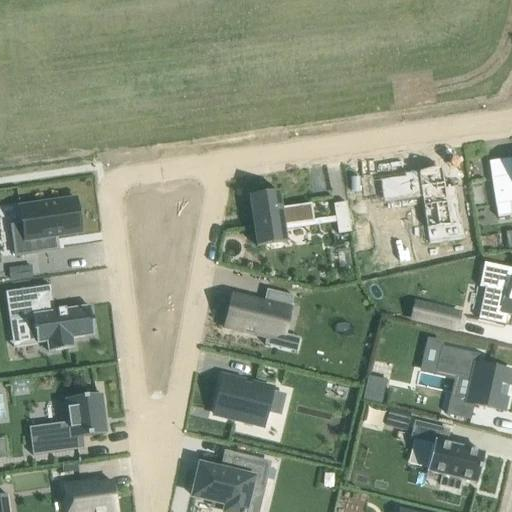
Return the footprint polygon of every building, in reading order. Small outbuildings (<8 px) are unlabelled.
[(403,178),(380,181),(383,204),(420,198),(427,245),(463,240),(455,187),(429,191),(428,179),(427,179),(426,175),(427,175),(426,170),(402,174),(403,178)] [(493,175),(491,176),(495,207),(497,218),(511,216),(510,203),(509,199),(511,198),(511,178),(493,181),(493,175)] [(278,192),(249,197),(256,248),(286,243),(283,227),(314,222),(311,204),(281,209),(278,192)] [(21,225),(11,226),(15,257),(58,251),(58,250),(53,250),(51,241),(56,240),(56,237),(81,234),(76,199),(19,208),(21,225)] [(346,203),(333,205),(338,235),(351,233),(346,203)] [(485,288),(478,320),(505,325),(507,314),(511,316),(511,269),(484,264),(479,287),(485,288)] [(50,286),(5,293),(7,307),(9,319),(16,318),(16,319),(33,316),(34,327),(32,327),(33,333),(35,332),(37,344),(44,343),(44,344),(46,343),(46,345),(47,345),(48,352),(55,351),(55,352),(66,350),(66,349),(73,349),(72,342),(73,342),(72,339),(84,338),(84,337),(93,336),(92,329),(93,329),(92,323),(93,323),(92,319),(91,319),(90,314),(89,307),(79,308),(65,310),(65,309),(64,309),(64,311),(58,312),(58,310),(57,310),(57,311),(54,311),(52,312),(49,289),(51,288),(50,286)] [(232,296),(224,329),(265,339),(267,332),(284,336),(284,335),(293,297),(266,290),(263,304),(232,296)] [(433,308),(429,323),(455,329),(459,315),(433,308)] [(441,347),(435,371),(473,379),(467,404),(502,412),(511,373),(477,365),(479,355),(441,347)] [(386,381),(368,376),(363,400),(381,404),(386,381)] [(223,377),(214,415),(263,428),(267,414),(272,392),(273,389),(252,384),(251,387),(243,385),(244,382),(223,377)] [(68,423),(28,428),(32,456),(85,449),(84,448),(82,438),(106,435),(101,395),(65,400),(68,423)] [(415,423),(411,439),(433,444),(426,472),(442,476),(440,486),(458,490),(460,481),(476,485),(484,455),(444,445),(448,431),(415,423)] [(200,466),(192,497),(212,502),(226,506),(224,511),(244,511),(251,486),(262,489),(268,466),(233,458),(230,472),(219,470),(219,471),(200,466)] [(95,481),(63,486),(67,511),(116,511),(112,483),(95,485),(95,481)] [(8,511),(6,495),(0,495),(0,511),(8,511)]
